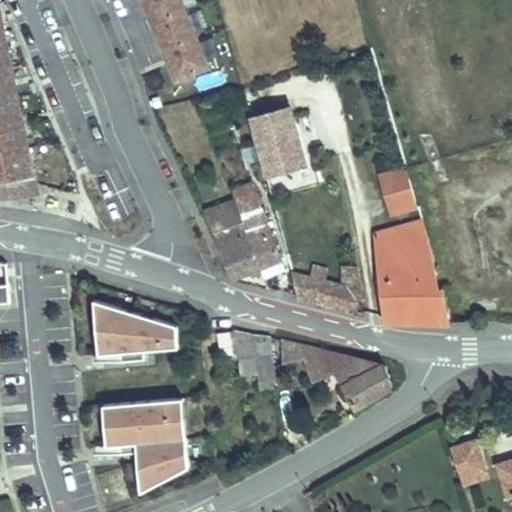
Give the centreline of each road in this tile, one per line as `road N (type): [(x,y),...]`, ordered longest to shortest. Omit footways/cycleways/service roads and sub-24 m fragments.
road 1 (unclassified): [(432,349),(272,312),(118,257),(0,228)]
road 2 (unclassified): [(432,349),(428,369),(403,402),(337,445),(201,511)]
